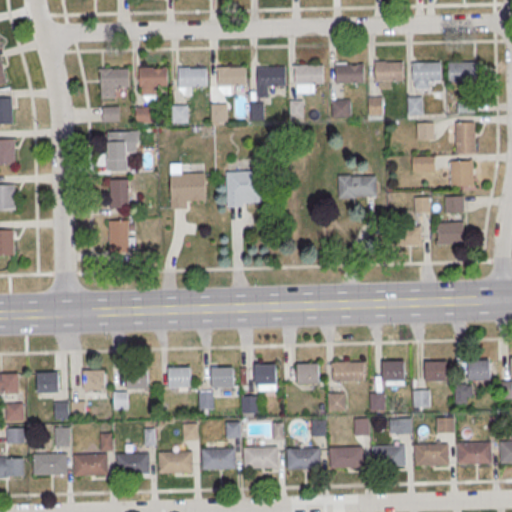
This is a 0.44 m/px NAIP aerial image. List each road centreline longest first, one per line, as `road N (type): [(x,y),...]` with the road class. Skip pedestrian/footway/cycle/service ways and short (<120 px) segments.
road 1 (secondary): [(0,315),(499,301)]
road 2 (residential): [(511,23),(42,35)]
road 3 (residential): [(511,498),(72,511)]
road 4 (residential): [(64,314),(60,112),(34,0)]
road 5 (residential): [(499,301),(511,161),(510,0)]
